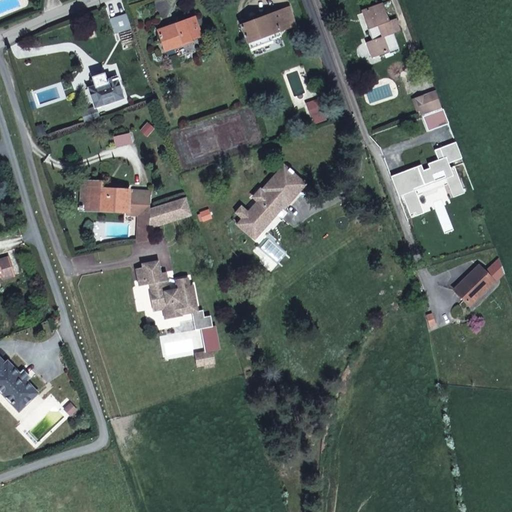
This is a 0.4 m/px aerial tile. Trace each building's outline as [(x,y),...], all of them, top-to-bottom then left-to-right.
[(388,21),(382,4),(361,12),(372,41),(367,43),(372,58),(398,49),(393,34),(399,31),(398,28),(392,31),(388,21)] [(288,8),(281,11),(262,18),(250,22),(249,19),(240,23),(247,42),(250,50),(273,41),(272,40),(281,36),(278,31),(287,27),(294,25),(288,8)] [(127,13),(109,19),(114,34),(132,28),(129,20),(127,13)] [(201,36),(194,18),(158,31),(162,42),(165,50),(173,48),(184,44),(184,42),(192,39),(201,36)] [(398,28),(395,19),(388,21),(392,31),(398,28)] [(123,98),(116,77),(106,80),(104,74),(92,78),(95,86),(89,88),(95,108),(123,98)] [(441,106),(435,91),(415,99),(419,111),(420,113),(441,106)] [(326,111),(322,99),(307,104),(312,116),(326,111)] [(441,106),(420,113),(422,117),(442,109),(441,106)] [(449,123),(443,109),(442,109),(422,117),(428,131),(449,123)] [(46,134),(43,125),(36,127),(39,137),(46,134)] [(242,220),(237,225),(244,231),(244,230),(253,238),(280,207),(282,208),(286,203),(283,200),(286,196),(291,197),(294,195),(302,185),(291,175),(293,173),(288,169),(288,170),(283,165),(267,184),(267,183),(261,190),(259,189),(251,198),(256,202),(247,212),(240,206),(234,213),(242,220)] [(432,170),(409,179),(416,197),(426,193),(439,188),(440,188),(432,170)] [(80,208),(127,211),(127,205),(150,206),(151,190),(132,189),(132,191),(132,195),(128,194),(128,191),(102,189),(103,182),(81,181),(80,208)] [(439,188),(426,193),(428,199),(441,194),(439,188)] [(291,197),(286,196),(283,200),(286,203),(294,195),(291,197)] [(149,224),(148,228),(192,215),(186,197),(150,209),(149,224)] [(150,206),(127,205),(127,211),(127,216),(137,216),(137,223),(149,224),(150,209),(150,206)] [(148,228),(149,224),(137,223),(136,243),(148,241),(148,228)] [(0,274),(1,274),(3,279),(14,276),(8,258),(0,260),(0,274)] [(177,289),(169,291),(166,272),(160,273),(158,261),(142,264),(146,285),(150,284),(152,294),(150,294),(152,307),(162,305),(163,309),(167,308),(169,318),(182,316),(181,314),(180,311),(187,310),(188,313),(192,312),(197,311),(193,285),(189,286),(188,278),(176,280),(177,289)] [(469,306),(494,282),(479,266),(454,290),(469,306)] [(146,285),(143,268),(136,269),(139,286),(146,285)] [(197,311),(192,312),(195,330),(200,329),(204,352),(212,351),(219,350),(214,326),(212,326),(210,316),(204,317),(203,310),(197,311)] [(204,357),(195,359),(197,366),(214,363),(212,351),(204,352),(203,353),(204,357)] [(19,374),(7,361),(5,364),(0,359),(0,391),(18,411),(37,393),(26,381),(19,374)] [(29,377),(23,370),(19,374),(26,381),(29,377)]
